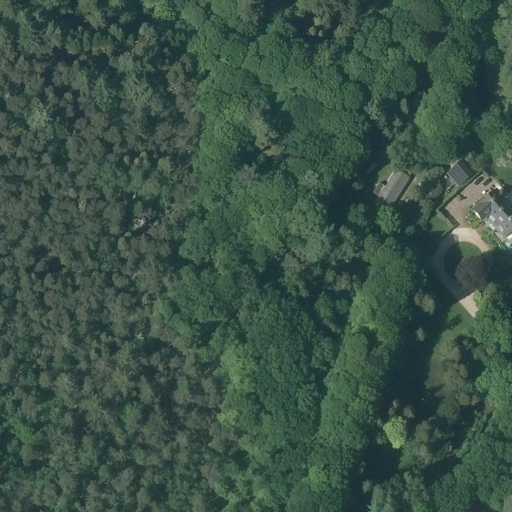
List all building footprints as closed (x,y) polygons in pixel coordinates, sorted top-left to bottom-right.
[(458,189),(477,173),(465,159),(446,175),(458,189)] [(391,210),(410,179),(396,170),(377,201),(391,210)] [(373,194),(378,197),(384,187),(380,183),(373,194)] [(488,221),(489,223),(496,231),(504,241),(511,234),(511,189),(503,197),(499,192),(498,191),(496,192),(473,213),(483,225),(488,221)] [(303,404),(314,407),(318,394),(307,391),(303,404)] [(300,456),(302,444),(290,442),(288,454),(300,456)] [(277,466),(275,477),(284,478),(286,467),(277,466)] [(494,511),(477,500),(470,510),(472,511),(494,511)]
